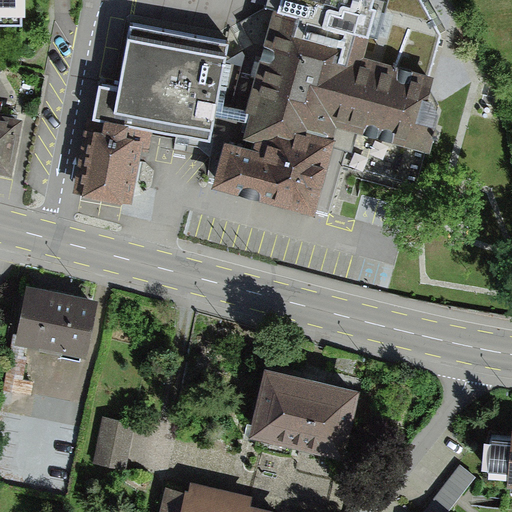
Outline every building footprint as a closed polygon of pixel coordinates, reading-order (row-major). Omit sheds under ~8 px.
[(0,0),(0,20),(23,21),(23,0),(0,0)] [(311,207),(334,117),(419,140),(432,83),(350,59),(359,25),(376,30),(383,0),(275,0),(274,9),(246,150),(230,146),(220,183),(311,207)] [(209,138),(228,45),(224,45),(129,26),(117,87),(102,84),(96,116),(107,118),(130,123),(209,138)] [(80,189),(125,198),(137,137),(128,135),(130,123),(107,118),(104,131),(92,129),(80,189)] [(0,177),(11,179),(19,128),(0,124),(0,177)] [(93,301),(26,287),(15,337),(83,351),(93,301)] [(271,375),(259,429),(342,447),(354,393),(271,375)] [(127,422),(100,418),(94,463),(121,467),(127,422)] [(427,511),(445,511),(470,478),(458,470),(427,511)] [(162,511),(246,511),(167,493),(162,511)]
